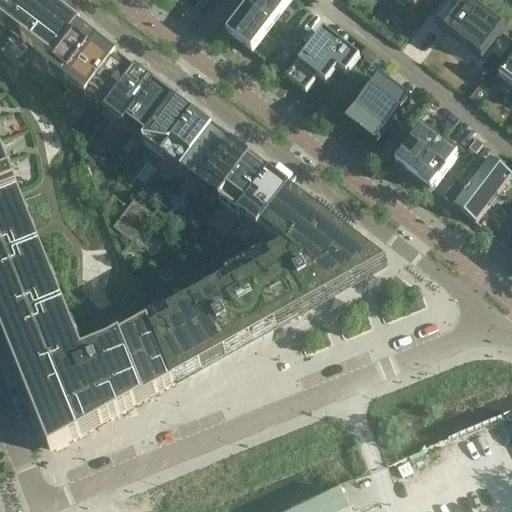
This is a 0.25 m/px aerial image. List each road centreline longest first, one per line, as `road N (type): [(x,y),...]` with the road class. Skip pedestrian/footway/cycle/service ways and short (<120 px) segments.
road 1 (residential): [(77,0),(464,296)]
road 2 (residential): [(502,325),(73,495)]
road 3 (residential): [(511,148),(321,3)]
road 4 (residential): [(73,495),(42,506),(0,403)]
